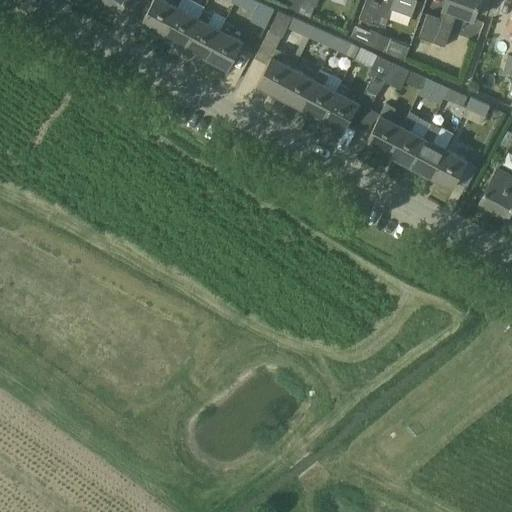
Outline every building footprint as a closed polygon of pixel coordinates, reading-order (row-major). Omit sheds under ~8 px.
[(97,0),(119,11),(124,0),(97,0)] [(163,34),(177,6),(165,0),(152,0),(141,23),(163,34)] [(235,0),(234,4),(254,13),(259,2),(254,0),(235,0)] [(365,0),(359,16),(384,27),(392,7),(396,9),(411,14),(415,0),(365,0)] [(445,0),(443,8),(439,18),(427,13),(418,36),(444,46),(452,22),(455,12),(472,19),(479,0),(445,0)] [(199,18),(177,6),(163,34),(184,46),(199,18)] [(199,18),(184,46),(206,57),(221,29),(209,23),(208,23),(213,15),(205,11),(203,10),(199,18)] [(285,26),(305,35),(310,37),(314,27),(290,16),(285,26)] [(221,29),(206,57),(228,69),(243,41),(230,34),(234,27),(225,22),(221,29)] [(350,36),(350,37),(384,51),(389,38),(370,29),(369,31),(369,32),(357,26),(356,26),(350,36)] [(314,27),(310,37),(332,47),(336,37),(314,27)] [(355,58),(359,48),(336,37),(332,47),(355,58)] [(267,64),(256,84),(278,96),(293,68),(282,62),(286,54),(275,48),(271,56),(267,64)] [(386,81),(394,63),(377,55),(367,73),(372,76),(366,88),(376,94),(386,81)] [(503,72),(511,74),(511,55),(507,55),(503,72)] [(386,81),(396,85),(400,87),(404,80),(408,70),(394,63),(386,81)] [(293,68),(278,96),(300,108),(315,80),(293,68)] [(315,80),(300,108),(321,119),(336,91),(325,85),(330,74),(320,69),(315,80)] [(444,98),(448,88),(426,78),(422,88),(444,98)] [(340,84),(336,91),(321,119),(344,131),(358,103),(345,96),(349,89),(340,84)] [(463,107),(467,96),(448,88),(444,98),(463,107)] [(464,117),(484,124),(491,104),(471,96),(464,117)] [(370,132),(365,142),(387,154),(402,125),(390,119),(394,110),(396,108),(386,103),(385,105),(380,114),(370,132)] [(402,125),(387,154),(408,165),(423,137),(411,130),(419,116),(410,111),(402,126),(402,125)] [(448,144),(454,132),(442,126),(436,137),(448,144)] [(423,137),(408,165),(430,177),(445,148),(423,137)] [(445,148),(430,177),(452,188),(467,160),(445,148)] [(478,203),(507,218),(511,208),(511,176),(497,168),(478,203)]
